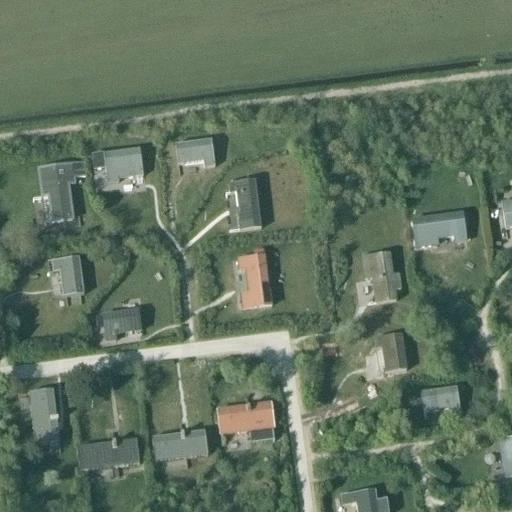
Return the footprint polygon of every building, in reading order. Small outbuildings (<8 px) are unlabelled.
[(175,147),(178,168),(203,164),(204,171),(214,169),(211,143),(175,147)] [(139,152),(103,157),(105,171),(107,187),(118,185),(117,181),(142,179),(139,152)] [(103,157),(91,158),(93,173),(105,171),(103,157)] [(75,186),(75,180),(87,179),(85,166),(40,172),(44,200),(50,199),(53,224),(73,222),(69,187),(75,186)] [(238,216),(236,216),(238,234),(260,232),(255,183),(228,186),(229,197),(235,196),(238,216)] [(511,203),(501,205),(504,232),(511,230),(511,203)] [(465,243),(462,217),(411,224),(415,251),(437,248),(436,241),(454,239),(455,245),(465,243)] [(263,253),(253,254),(254,261),(263,260),(263,253)] [(397,277),(391,278),(388,256),(361,260),(365,282),(371,281),(375,307),(395,304),(393,293),(400,292),(397,277)] [(245,273),(248,297),(240,297),(242,312),(271,308),(270,294),(268,294),(264,260),(263,260),(254,261),(237,263),(239,273),(245,273)] [(59,274),(63,299),(83,297),(78,261),(52,264),(53,275),(59,274)] [(115,337),(140,334),(138,313),(102,318),(102,320),(103,329),(105,345),(116,343),(115,337)] [(400,338),(374,341),(375,352),(381,351),(385,376),(405,374),(400,338)] [(460,417),(456,390),(420,395),(423,415),(448,412),(449,418),(460,417)] [(28,396),(35,448),(59,445),(52,393),(28,396)] [(217,414),(220,438),(251,434),(252,446),(274,444),(272,432),(273,432),(270,408),(217,414)] [(151,441),(155,465),(207,458),(204,434),(151,441)] [(511,440),(500,442),(505,481),(511,479),(511,440)] [(136,443),(76,450),(80,479),(140,472),(136,443)] [(349,508),(356,507),(356,511),(387,511),(386,502),(376,503),(374,493),(348,497),(349,508)]
